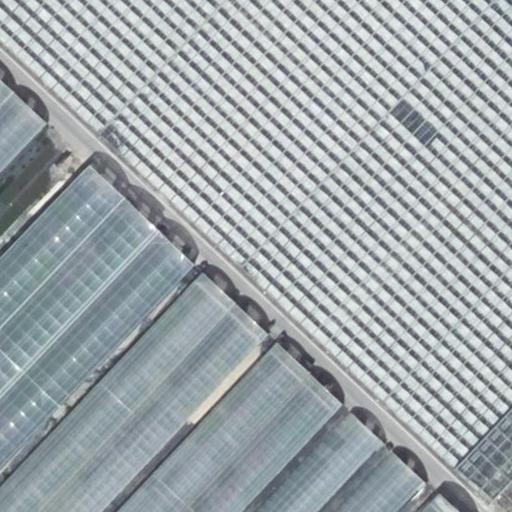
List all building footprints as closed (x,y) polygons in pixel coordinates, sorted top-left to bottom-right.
[(0,0),(0,40),(454,466),(511,403),(511,0),(0,0)] [(0,109),(12,96),(0,84),(0,109)] [(0,172),(44,126),(12,96),(0,109),(0,172)] [(0,452),(182,254),(80,157),(0,242),(0,452)] [(0,511),(42,511),(238,306),(203,273),(0,488),(0,511)] [(100,511),(269,334),(238,306),(42,511),(100,511)] [(183,511),(312,375),(277,344),(118,511),(183,511)] [(241,511),(343,404),(312,375),(183,511),(241,511)] [(511,477),(511,403),(454,466),(491,500),(511,477)] [(319,511),(384,444),(348,411),(253,511),(319,511)] [(403,511),(429,485),(393,452),(337,511),(403,511)] [(113,511),(135,489),(128,483),(101,511),(113,511)] [(455,511),(440,497),(425,511),(455,511)]
